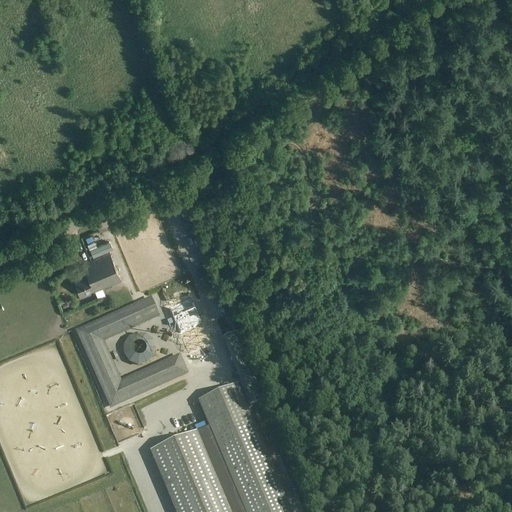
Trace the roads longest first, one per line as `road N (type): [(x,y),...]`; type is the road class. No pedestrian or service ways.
road 1 (track): [(210,205),(330,511)]
road 2 (track): [(443,0),(197,174)]
road 3 (track): [(197,174),(0,257)]
